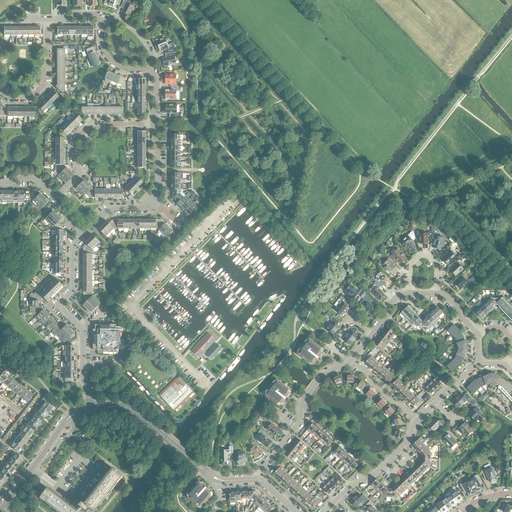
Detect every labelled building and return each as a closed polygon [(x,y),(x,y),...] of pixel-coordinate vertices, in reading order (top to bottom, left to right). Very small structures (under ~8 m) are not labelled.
[(124,7),(124,8),(123,12),(129,16),(134,7),(131,5),(132,4),(131,3),(128,2),(124,0),(121,6),(124,7)] [(173,43),(168,45),(164,37),(156,41),(160,51),(168,48),(169,51),(176,49),(173,43)] [(93,47),(92,47),(90,48),(90,47),(90,46),(82,46),(84,51),(86,51),(88,56),(95,52),(96,52),(95,49),(95,50),(94,51),(93,47)] [(90,61),(98,58),(99,57),(98,55),(97,55),(98,56),(97,56),(95,52),(88,56),(90,61)] [(163,58),(165,66),(175,64),(174,61),(175,61),(175,60),(175,57),(176,56),(175,52),(166,54),(167,57),(167,58),(163,58)] [(100,63),(98,58),(90,61),(88,62),(91,67),(100,64),(100,63)] [(109,72),(108,71),(104,81),(110,83),(111,81),(114,74),(109,72)] [(116,84),(119,76),(116,75),(116,74),(117,74),(114,73),(114,74),(111,81),(116,84)] [(119,76),(116,84),(119,85),(121,86),(121,87),(120,87),(120,88),(125,90),(125,81),(125,82),(124,81),(125,79),(126,80),(127,79),(121,77),(122,76),(120,75),(119,76)] [(176,83),(176,75),(166,75),(166,83),(170,83),(170,86),(171,86),(176,87),(178,87),(178,83),(176,83)] [(178,87),(176,87),(171,86),(171,90),(166,90),(166,99),(176,99),(176,91),(181,91),(181,87),(178,87)] [(48,94),(54,101),(58,97),(52,90),(48,94)] [(50,104),(54,101),(48,94),(44,98),(50,104)] [(47,108),(50,104),(44,98),(40,102),(47,108)] [(43,112),(47,108),(40,102),(36,105),(43,112)] [(169,118),(174,118),(178,118),(178,113),(177,113),(177,105),(166,105),(166,113),(169,113),(169,118)] [(82,120),(79,117),(75,114),(72,117),(78,124),(82,120)] [(74,128),(78,124),(72,117),(68,121),(74,128)] [(70,132),(74,128),(68,121),(64,125),(70,132)] [(66,136),(70,132),(64,125),(60,129),(63,132),(66,136)] [(65,166),(55,166),(55,170),(53,172),(56,175),(65,166)] [(67,170),(68,170),(65,166),(56,175),(61,180),(69,172),(67,170)] [(74,175),(71,173),(71,174),(69,172),(61,180),(65,184),(74,175)] [(132,180),(138,186),(142,183),(136,176),(132,180)] [(85,183),(86,182),(83,180),(82,179),(75,186),(76,187),(75,188),(79,192),(87,185),(85,183)] [(134,190),(138,186),(132,180),(128,184),(134,190)] [(131,194),(134,190),(128,184),(124,188),(131,194)] [(91,188),(89,186),(88,186),(87,185),(79,192),(83,196),(85,194),(91,188)] [(89,198),(94,198),(94,189),(92,189),(91,188),(85,194),(89,198)] [(34,192),(29,192),(29,191),(23,191),(23,201),(30,201),(34,192)] [(42,195),(40,193),(37,196),(31,202),(39,210),(48,201),(45,199),(45,200),(41,196),(42,195)] [(184,197),(183,197),(181,194),(173,197),(178,203),(184,197)] [(181,208),(188,201),(184,197),(178,203),(177,204),(181,208)] [(185,212),(191,205),(188,201),(181,208),(185,212)] [(196,209),(195,209),(191,205),(185,212),(189,216),(189,215),(195,209),(196,209)] [(54,214),(55,213),(53,211),(44,219),(52,227),(58,222),(60,219),(58,217),(57,217),(54,214)] [(118,228),(118,220),(113,220),(109,223),(115,230),(116,228),(118,228)] [(158,228),(159,230),(165,224),(161,220),(156,220),(156,228),(158,228)] [(115,230),(109,223),(107,221),(105,224),(102,228),(101,227),(99,229),(107,238),(115,230)] [(159,230),(163,234),(169,228),(165,224),(159,230)] [(53,235),(62,235),(62,230),(61,230),(61,225),(53,228),(53,235)] [(169,228),(163,234),(167,238),(173,231),(169,228)] [(413,241),(415,239),(413,230),(401,242),(406,248),(407,247),(410,251),(415,247),(411,243),(413,241)] [(422,233),(422,232),(421,231),(418,231),(417,232),(417,235),(418,236),(419,236),(419,242),(419,244),(428,244),(428,241),(429,240),(432,240),(434,232),(428,232),(428,233),(422,233)] [(102,243),(93,235),(91,237),(92,238),(88,241),(85,243),(87,245),(94,251),(102,243)] [(436,236),(433,236),(431,243),(433,244),(433,247),(441,250),(442,245),(444,246),(445,243),(443,242),(444,238),(436,236)] [(400,250),(398,249),(397,248),(395,250),(395,251),(392,255),(390,253),(389,253),(387,255),(393,262),(396,260),(399,263),(401,263),(405,259),(405,257),(400,251),(400,250)] [(458,252),(455,255),(450,250),(441,258),(447,264),(451,260),(453,263),(461,255),(458,252)] [(391,263),(393,262),(390,258),(389,259),(387,261),(385,262),(383,265),(385,267),(384,267),(388,271),(388,270),(393,276),(397,272),(397,271),(397,270),(397,269),(391,263)] [(455,276),(463,269),(458,263),(450,270),(455,276)] [(385,275),(384,276),(380,272),(380,273),(377,276),(377,277),(377,278),(375,280),(381,287),(384,284),(386,287),(391,282),(385,275)] [(46,301),(62,286),(52,276),(36,292),(43,298),(46,301)] [(460,290),(468,282),(462,277),(455,284),(460,290)] [(381,287),(375,280),(376,281),(374,284),(377,287),(371,292),(380,300),(385,295),(379,288),(381,286),(381,287)] [(363,299),(367,294),(361,289),(359,292),(350,285),(345,291),(347,293),(346,294),(351,298),(352,297),(354,298),(358,294),(359,295),(363,299)] [(43,298),(36,292),(36,291),(32,295),(29,295),(29,300),(38,301),(41,301),(41,299),(43,298)] [(363,299),(368,303),(363,308),(372,316),(377,309),(370,303),(372,300),(367,294),(363,299)] [(92,313),(101,303),(93,295),(87,301),(84,305),(92,313)] [(347,305),(349,302),(341,296),(339,299),(341,301),(337,307),(336,306),(336,307),(334,310),(342,316),(349,307),(347,305)] [(496,305),(496,298),(494,296),(492,298),(491,297),(487,301),(493,307),(495,305),(496,305)] [(500,307),(506,301),(502,298),(501,299),(499,296),(496,298),(496,305),(498,305),(500,307)] [(113,307),(112,308),(113,310),(114,309),(118,312),(121,309),(117,306),(122,301),(120,300),(119,300),(118,300),(112,306),(113,307)] [(491,310),(493,307),(487,301),(484,305),(490,311),(491,310)] [(503,311),(509,305),(506,301),(500,307),(501,310),(503,311)] [(506,315),(511,309),(511,304),(511,303),(509,305),(503,311),(503,312),(504,311),(505,314),(506,315)] [(490,311),(484,305),(479,309),(485,315),(485,314),(486,315),(487,313),(489,311),(490,311)] [(36,316),(43,309),(41,308),(41,306),(38,306),(38,307),(29,307),(29,312),(32,312),(36,316)] [(406,316),(412,310),(411,310),(410,307),(408,306),(402,312),(406,316)] [(439,317),(443,313),(437,306),(435,308),(434,311),(433,310),(439,317)] [(47,313),(45,312),(43,309),(36,316),(35,317),(39,321),(47,313)] [(483,317),(485,315),(479,309),(476,312),(482,319),(483,317)] [(409,320),(416,314),(415,314),(414,311),(412,310),(406,316),(409,320)] [(435,321),(439,317),(433,310),(431,312),(430,315),(429,314),(435,321)] [(50,317),(48,315),(47,313),(39,321),(43,325),(50,317)] [(413,324),(419,318),(417,315),(416,314),(409,320),(413,324)] [(431,324),(435,321),(429,314),(427,316),(426,318),(431,324)] [(337,325),(340,322),(333,316),(331,319),(331,320),(333,322),(331,323),(329,323),(327,326),(327,327),(328,328),(326,329),(333,335),(339,327),(337,325)] [(47,329),(48,327),(54,321),(50,317),(43,325),(47,329)] [(422,327),(422,320),(421,320),(419,318),(413,324),(417,328),(418,327),(420,329),(422,327)] [(427,328),(431,324),(426,318),(424,320),(422,320),(422,327),(424,329),(426,327),(427,328)] [(52,331),(58,325),(54,321),(48,327),(52,331)] [(121,342),(121,328),(121,326),(116,326),(116,324),(95,324),(95,329),(93,329),(93,350),(98,350),(98,352),(119,352),(119,347),(121,347),(121,342)] [(457,329),(457,328),(455,326),(454,324),(453,325),(451,326),(451,327),(447,331),(451,335),(458,328),(457,329)] [(58,325),(52,331),(56,335),(63,327),(61,326),(60,327),(58,325)] [(73,333),(65,325),(63,327),(56,335),(63,343),(73,333)] [(358,329),(357,328),(355,327),(348,328),(347,329),(350,331),(343,340),(347,342),(347,343),(348,344),(349,344),(350,345),(350,344),(351,344),(352,343),(352,342),(357,336),(355,334),(358,329)] [(386,332),(393,338),(396,334),(389,328),(386,332)] [(455,338),(461,333),(459,330),(458,328),(451,335),(455,338)] [(389,342),(393,338),(386,332),(383,336),(389,342)] [(199,358),(216,340),(208,333),(192,351),(199,358)] [(457,344),(465,341),(463,336),(461,333),(455,338),(457,344)] [(386,346),(389,342),(383,336),(379,341),(386,346)] [(322,348),(316,343),(311,339),(310,340),(307,340),(306,340),(298,351),(299,355),(298,355),(309,363),(313,363),(315,364),(318,361),(317,358),(316,357),(317,356),(318,357),(321,357),(323,353),(322,352),(321,348),(322,348)] [(383,350),(386,346),(379,341),(376,345),(383,350)] [(467,346),(466,346),(466,345),(466,344),(465,341),(457,344),(459,349),(468,349),(469,346),(468,346),(467,346)] [(211,360),(222,349),(216,343),(206,355),(211,360)] [(464,357),(468,349),(459,349),(457,354),(464,357)] [(370,365),(374,360),(375,358),(371,355),(369,353),(366,358),(368,360),(366,362),(370,365)] [(462,362),(464,357),(457,354),(455,359),(460,364),(462,362)] [(460,365),(460,364),(455,359),(451,362),(457,369),(458,367),(460,365)] [(373,370),(378,363),(374,360),(370,365),(369,366),(373,370)] [(457,369),(451,362),(447,366),(450,370),(450,371),(452,372),(453,373),(454,371),(456,368),(457,369)] [(377,373),(382,366),(378,363),(373,370),(377,373)] [(381,376),(387,369),(382,366),(377,373),(381,376)] [(385,379),(391,372),(387,369),(381,376),(385,379)] [(2,384),(9,376),(4,372),(0,376),(0,381),(2,383),(2,384)] [(391,372),(385,379),(389,383),(395,376),(391,372)] [(487,375),(483,377),(486,384),(486,385),(487,387),(490,386),(490,384),(493,384),(492,386),(495,387),(499,377),(489,372),(489,373),(488,373),(488,374),(488,375),(489,375),(487,376),(487,375)] [(65,378),(65,381),(70,381),(70,378),(73,378),(73,375),(76,375),(76,373),(73,373),(65,373),(63,373),(63,378),(65,378)] [(436,377),(442,383),(446,380),(439,373),(436,377)] [(7,388),(13,379),(9,376),(2,384),(4,386),(5,385),(7,387),(7,388)] [(195,394),(194,392),(195,391),(180,376),(159,395),(175,411),(189,397),(191,398),(195,394)] [(334,379),(337,386),(343,383),(339,376),(334,379)] [(438,387),(442,383),(436,377),(432,381),(438,387)] [(486,385),(486,384),(483,377),(478,379),(476,381),(476,380),(476,381),(481,387),(486,385)] [(505,379),(499,377),(495,387),(496,385),(499,386),(498,388),(499,389),(511,401),(511,385),(508,381),(507,381),(505,379)] [(395,388),(401,382),(398,378),(392,385),(395,388)] [(12,392),(18,383),(13,379),(7,388),(9,390),(10,389),(12,391),(12,392)] [(289,389),(284,385),(278,380),(274,381),(266,392),(266,396),(277,404),(281,404),(283,405),(285,402),(285,399),(284,398),(284,397),(286,398),(288,398),(291,394),(290,393),(289,389)] [(434,391),(438,387),(432,381),(428,384),(434,391)] [(477,390),(481,387),(476,381),(475,381),(472,382),(471,384),(477,390)] [(357,387),(362,391),(366,386),(361,382),(357,387)] [(399,392),(405,386),(401,382),(395,388),(399,392)] [(17,395),(23,387),(18,383),(12,392),(14,393),(15,393),(17,395),(16,395),(17,395)] [(430,394),(434,391),(428,384),(424,388),(430,394)] [(473,394),(477,390),(471,384),(472,385),(469,386),(467,388),(468,389),(469,391),(470,391),(473,394)] [(402,396),(409,390),(405,386),(399,392),(402,396)] [(22,399),(28,391),(23,387),(17,395),(19,397),(20,397),(22,398),(21,399),(22,399)] [(371,398),(373,396),(375,393),(370,389),(366,394),(371,398)] [(406,400),(412,394),(409,390),(402,396),(406,400)] [(27,402),(33,395),(28,391),(22,399),(24,401),(25,400),(27,402)] [(453,401),(452,402),(458,408),(467,400),(469,402),(472,399),(466,393),(463,396),(461,393),(455,399),(453,400),(453,401)] [(410,403),(416,397),(412,394),(406,400),(410,403)] [(418,406),(423,402),(421,400),(420,400),(417,396),(416,397),(410,403),(414,406),(416,404),(418,406)] [(386,404),(382,399),(383,399),(381,397),(377,400),(379,402),(377,404),(378,404),(376,406),(380,410),(382,408),(386,404)] [(41,406),(49,412),(53,407),(45,401),(41,406)] [(476,402),(471,407),(474,410),(470,413),(471,414),(469,415),(476,422),(478,419),(480,421),(485,417),(478,410),(481,407),(476,402)] [(45,417),(49,412),(41,406),(37,411),(45,417)] [(390,408),(385,412),(390,416),(394,412),(390,408)] [(41,422),(45,417),(37,411),(33,416),(41,422)] [(266,421),(269,417),(263,412),(260,416),(266,421)] [(401,425),(400,418),(401,418),(399,415),(394,417),(394,419),(394,420),(392,421),(392,426),(395,425),(395,426),(401,425)] [(37,427),(41,422),(33,416),(29,421),(37,427)] [(443,426),(443,421),(437,421),(435,418),(428,425),(430,428),(428,430),(432,435),(435,432),(434,431),(438,427),(438,426),(443,426)] [(33,432),(37,427),(29,421),(25,426),(33,432)] [(478,430),(475,427),(470,422),(467,424),(466,422),(465,422),(458,429),(459,429),(462,432),(462,433),(463,433),(466,436),(466,437),(473,430),(473,429),(475,431),(476,431),(478,430)] [(267,429),(275,436),(279,430),(277,428),(277,427),(274,425),(271,423),(267,429)] [(310,433),(311,432),(316,427),(312,423),(307,430),(310,433)] [(29,437),(33,432),(25,426),(22,431),(29,437)] [(315,436),(321,429),(317,426),(316,427),(311,432),(315,436)] [(266,437),(268,434),(261,429),(259,432),(259,433),(261,435),(257,440),(267,447),(272,441),(266,437)] [(319,439),(325,433),(321,429),(315,436),(319,439)] [(401,439),(402,433),(404,433),(405,430),(400,429),(399,432),(397,431),(396,432),(394,431),(392,436),(395,436),(395,437),(401,439)] [(26,442),(29,437),(22,431),(18,436),(26,442)] [(83,437),(86,434),(84,433),(83,433),(81,433),(80,433),(79,433),(77,434),(76,435),(75,435),(78,438),(78,439),(81,441),(84,438),(83,437)] [(323,443),(329,436),(325,433),(319,439),(323,443)] [(437,439),(440,442),(442,440),(450,449),(457,442),(448,434),(446,436),(443,433),(437,439)] [(22,447),(26,442),(18,436),(14,441),(22,447)] [(329,436),(323,443),(327,446),(333,440),(329,436)] [(417,448),(422,442),(423,441),(420,438),(413,444),(417,448)] [(303,449),(306,445),(299,439),(296,443),(303,449)] [(18,452),(22,447),(14,441),(10,446),(18,452)] [(259,449),(260,446),(254,441),(252,445),(253,446),(249,452),(256,458),(257,457),(258,458),(260,455),(261,456),(261,455),(263,452),(259,449)] [(420,452),(426,446),(422,442),(417,448),(416,448),(420,452)] [(299,453),(303,449),(296,443),(293,448),(299,453)] [(233,453),(233,446),(229,446),(229,450),(224,450),(224,454),(221,454),(222,466),(227,465),(227,462),(230,461),(230,453),(233,453)] [(338,456),(343,450),(340,446),(334,453),(338,456)] [(423,456),(429,451),(430,450),(426,446),(420,452),(423,456)] [(296,457),(299,453),(293,448),(289,452),(296,457)] [(341,460),(347,453),(343,450),(338,456),(341,460)] [(423,459),(431,459),(431,453),(429,451),(423,456),(423,459)] [(19,464),(23,459),(14,452),(12,455),(13,455),(11,457),(19,464)] [(247,453),(243,454),(243,452),(239,452),(239,459),(236,460),(238,463),(237,463),(237,465),(241,465),(242,466),(243,465),(244,465),(245,464),(244,462),(247,461),(246,460),(249,458),(247,453)] [(293,461),(296,457),(289,452),(286,456),(293,461)] [(345,463),(351,457),(347,453),(341,460),(345,463)] [(15,469),(19,464),(11,457),(9,459),(9,460),(8,462),(7,462),(15,469)] [(349,467),(354,461),(355,460),(351,457),(345,463),(349,467)] [(349,467),(348,468),(352,471),(358,465),(354,461),(349,467)] [(429,467),(423,461),(419,465),(425,471),(429,467)] [(12,474),(15,469),(7,462),(5,464),(6,465),(4,467),(3,467),(12,474)] [(279,476),(284,470),(284,469),(281,466),(281,465),(279,463),(275,468),(277,470),(275,472),(279,476)] [(422,474),(425,471),(419,465),(416,468),(422,474)] [(495,472),(493,472),(491,466),(481,471),(484,478),(488,477),(490,483),(491,482),(492,483),(496,482),(496,480),(497,480),(495,476),(496,475),(495,472)] [(0,472),(8,478),(12,474),(3,467),(1,470),(2,470),(0,472)] [(46,487),(38,497),(45,503),(52,508),(56,511),(78,511),(80,508),(83,511),(86,507),(88,509),(85,511),(91,511),(92,511),(98,504),(104,497),(110,490),(115,482),(121,475),(112,468),(110,470),(106,475),(100,482),(95,490),(89,497),(83,504),(78,500),(76,502),(75,504),(76,505),(73,508),(71,506),(67,503),(60,497),(53,492),(46,487)] [(418,478),(422,474),(416,468),(412,472),(418,478)] [(282,480),(287,474),(284,470),(279,476),(278,477),(282,480)] [(414,482),(418,478),(412,472),(408,475),(414,482)] [(340,483),(343,480),(337,473),(334,477),(340,483)] [(285,483),(291,477),(287,474),(282,480),(285,483)] [(411,485),(414,482),(408,475),(405,479),(411,485)] [(479,484),(482,482),(478,475),(469,479),(475,491),(476,491),(477,492),(481,490),(480,489),(481,488),(479,484)] [(289,487),(295,480),(291,477),(285,483),(289,487)] [(336,487),(340,483),(334,477),(330,480),(336,487)] [(374,489),(375,488),(380,483),(377,479),(370,485),(374,489)] [(407,489),(411,485),(405,479),(401,482),(407,489)] [(475,492),(475,491),(469,479),(460,484),(464,492),(467,490),(470,494),(471,494),(471,495),(475,493),(475,492)] [(293,490),(299,484),(295,480),(289,487),(293,490)] [(332,490),(336,487),(330,480),(326,484),(332,490)] [(205,487),(205,484),(202,481),(201,483),(197,483),(187,493),(188,497),(187,497),(198,506),(202,506),(211,496),(211,492),(212,490),(209,488),(206,488),(205,489),(204,488),(205,487)] [(378,492),(385,485),(381,482),(380,483),(375,488),(378,492)] [(403,492),(407,489),(401,482),(397,486),(403,492)] [(297,494),(303,487),(299,484),(293,490),(297,494)] [(328,494),(332,490),(326,484),(322,488),(328,494)] [(382,495),(383,495),(388,489),(385,485),(378,492),(382,495)] [(399,496),(403,492),(397,486),(393,489),(399,495),(399,496)] [(301,497),(307,491),(303,487),(297,494),(301,497)] [(399,495),(393,489),(391,489),(391,497),(397,497),(399,495)] [(247,499),(252,499),(255,491),(246,491),(247,499)] [(256,502),(261,496),(255,491),(252,499),(256,502)] [(305,501),(310,494),(307,491),(301,497),(305,501)] [(458,503),(464,499),(460,494),(459,495),(456,491),(451,494),(458,503)] [(368,499),(363,494),(361,496),(359,493),(350,501),(356,507),(362,501),(364,503),(368,499)] [(308,504),(309,503),(314,498),(310,494),(305,501),(308,504)] [(453,507),(458,503),(451,494),(446,498),(453,507)] [(259,507),(266,499),(264,498),(264,499),(261,496),(256,502),(255,503),(259,507)] [(320,503),(321,502),(320,500),(319,500),(315,497),(314,498),(309,503),(313,507),(315,504),(317,506),(318,506),(319,507),(321,505),(320,503)] [(449,510),(453,507),(446,498),(442,501),(449,510)] [(263,510),(269,504),(267,502),(267,501),(266,499),(259,507),(263,510)] [(366,510),(367,511),(377,511),(371,506),(373,504),(370,501),(366,505),(368,508),(366,510)] [(442,511),(446,511),(449,510),(442,501),(437,505),(442,511)]
